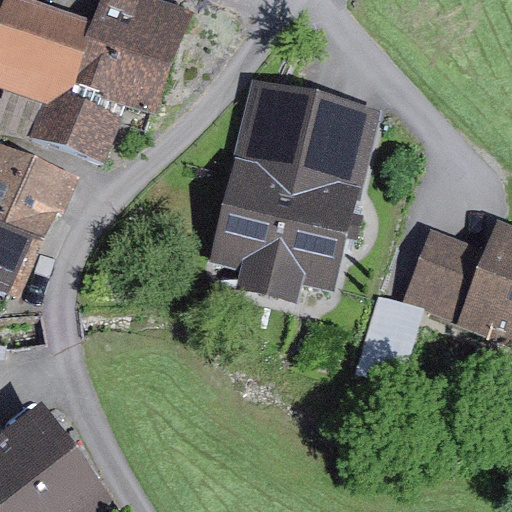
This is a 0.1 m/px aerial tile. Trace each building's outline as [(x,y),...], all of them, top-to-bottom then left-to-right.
[(184,16),(139,0),(104,0),(94,30),(7,0),(1,0),(0,4),(0,132),(99,167),(122,104),(149,114),(184,16)] [(368,115),(258,87),(211,275),(320,302),(368,115)] [(61,179),(0,154),(0,294),(13,300),(61,179)] [(511,237),(485,229),(452,333),(511,351),(511,237)] [(0,511),(88,511),(95,506),(23,413),(0,430),(0,511)]
